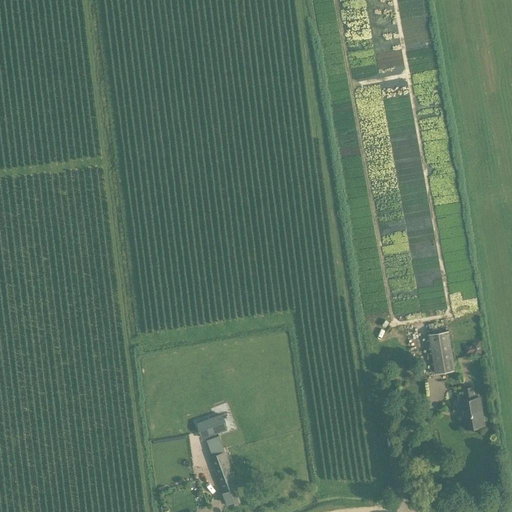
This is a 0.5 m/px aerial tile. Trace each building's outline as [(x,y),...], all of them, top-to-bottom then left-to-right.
[(428,334),(435,373),(455,370),(449,330),(428,334)] [(465,345),(466,353),(473,352),(473,354),(481,353),(479,341),(471,342),(472,344),(465,345)] [(478,428),(479,426),(478,425),(484,425),(479,397),(473,398),(471,387),(464,388),(466,399),(460,400),(462,410),(460,410),(461,414),(462,414),(465,428),(470,427),(470,428),(471,429),(478,428)] [(204,431),(206,438),(218,433),(216,426),(204,431)] [(206,439),(209,448),(221,444),(218,435),(206,439)] [(240,501),(231,477),(234,476),(224,451),(209,456),(218,481),(228,506),(240,501)]
